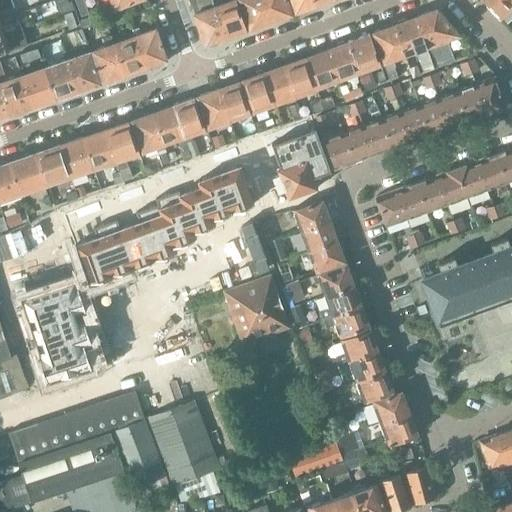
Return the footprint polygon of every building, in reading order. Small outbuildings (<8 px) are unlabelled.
[(7,0),(0,2),(0,10),(14,6),(11,0),(7,0)] [(57,0),(63,14),(72,10),(68,0),(57,0)] [(76,0),(81,16),(89,13),(84,0),(76,0)] [(126,8),(129,15),(149,8),(146,0),(126,8)] [(188,0),(193,13),(204,45),(208,46),(227,40),(226,38),(214,6),(212,0),(188,0)] [(235,0),(230,0),(214,6),(226,38),(247,30),(235,0)] [(271,22),(262,0),(239,0),(250,29),(271,22)] [(262,0),(271,22),(292,14),(286,0),(262,0)] [(316,6),(313,0),(290,0),(295,13),(304,10),(306,11),(312,9),(313,6),(316,6)] [(511,7),(511,0),(483,0),(499,18),(511,7)] [(108,14),(112,25),(129,19),(125,8),(108,14)] [(447,40),(460,35),(438,10),(434,9),(415,16),(427,47),(426,48),(434,68),(454,61),(447,40)] [(63,14),(67,27),(77,23),(73,11),(63,14)] [(101,23),(98,14),(80,20),(83,29),(101,23)] [(406,55),(426,48),(427,47),(415,16),(406,19),(403,18),(398,21),(397,23),(394,24),(406,55)] [(0,36),(21,28),(19,22),(1,28),(0,24),(0,36)] [(384,63),(406,55),(394,24),(391,25),(389,24),(383,26),(382,28),(372,32),(384,63)] [(133,29),(135,35),(146,67),(150,66),(151,67),(164,62),(167,58),(156,27),(140,32),(138,27),(133,29)] [(21,28),(0,36),(0,53),(18,47),(27,44),(21,28)] [(74,35),(77,43),(86,40),(82,28),(74,31),(74,35)] [(350,40),(347,41),(359,72),(381,64),(369,33),(360,36),(357,35),(351,38),(350,40)] [(125,74),(114,42),(111,35),(102,38),(105,45),(92,49),(104,82),(125,74)] [(135,35),(114,42),(125,74),(146,67),(135,35)] [(335,45),(324,49),(336,81),(359,72),(347,41),(345,42),(342,41),(336,43),(335,45)] [(16,56),(19,65),(40,58),(37,48),(16,56)] [(314,53),(305,56),(316,88),(336,81),(324,49),(324,50),(321,48),(315,51),(314,53)] [(90,51),(67,59),(78,91),(88,87),(91,88),(96,86),(98,84),(101,83),(90,51)] [(305,56),(284,64),(295,96),(316,88),(305,56)] [(421,61),(425,72),(433,69),(430,58),(421,61)] [(474,58),(467,61),(471,72),(478,70),(474,58)] [(67,59),(44,67),(55,99),(58,98),(61,98),(66,97),(68,95),(78,91),(67,59)] [(471,72),(467,61),(460,63),(464,75),(471,72)] [(284,64),(263,72),(274,103),(295,96),(284,64)] [(44,67),(21,75),(33,107),(55,99),(44,67)] [(387,72),(390,81),(398,78),(395,69),(387,72)] [(274,103),(263,72),(253,75),(251,75),(245,77),(244,78),(242,79),(253,111),(274,103)] [(436,72),(430,75),(434,86),(440,83),(436,72)] [(21,75),(0,82),(0,86),(10,115),(12,114),(15,114),(21,112),(23,110),(33,107),(21,75)] [(434,86),(430,75),(423,77),(427,88),(434,86)] [(495,76),(476,83),(487,113),(506,107),(495,76)] [(375,86),(373,79),(362,83),(364,90),(375,86)] [(239,80),(218,88),(229,120),(250,112),(239,80)] [(397,83),(391,85),(395,96),(402,94),(397,83)] [(476,83),(457,90),(468,120),(487,113),(476,83)] [(340,88),(343,97),(361,91),(360,87),(350,91),(348,85),(340,88)] [(395,96),(391,85),(384,88),(388,99),(395,96)] [(0,118),(10,115),(0,86),(0,118)] [(229,120),(218,88),(197,95),(208,127),(229,120)] [(457,90),(438,97),(449,127),(468,120),(457,90)] [(331,96),(320,100),(324,109),(333,106),(334,103),(331,96)] [(194,97),(173,104),(186,141),(193,139),(191,134),(205,128),(194,97)] [(438,97),(419,104),(430,134),(449,127),(438,97)] [(324,109),(320,100),(310,103),(314,113),(324,109)] [(361,100),(354,102),(358,114),(365,111),(361,100)] [(358,114),(354,102),(347,105),(352,116),(358,114)] [(152,112),(163,144),(175,139),(177,145),(186,141),(173,104),(152,112)] [(419,104),(400,111),(411,141),(430,134),(419,104)] [(290,108),(292,116),(302,112),(299,105),(290,108)] [(400,111),(381,118),(392,148),(411,141),(400,111)] [(142,151),(163,144),(152,112),(143,115),(140,115),(136,116),(133,119),(131,120),(142,151)] [(316,117),(321,128),(328,125),(323,114),(316,117)] [(381,118),(362,125),(373,155),(392,148),(381,118)] [(105,128),(117,160),(118,166),(126,163),(124,158),(139,152),(128,120),(125,122),(121,121),(117,123),(115,125),(105,128)] [(306,120),(295,124),(299,133),(309,129),(306,120)] [(295,124),(285,128),(288,137),(299,133),(295,124)] [(362,125),(343,132),(354,162),(373,155),(362,125)] [(276,141),(272,143),(280,166),(277,168),(288,197),(318,186),(314,176),(331,170),(315,127),(287,138),(276,141)] [(85,135),(83,136),(94,168),(117,160),(105,128),(96,132),(92,131),(87,133),(85,135)] [(284,129),(273,133),(276,141),(287,138),(284,129)] [(354,162),(343,132),(324,139),(335,169),(354,162)] [(273,133),(263,137),(266,145),(272,143),(276,141),(273,133)] [(211,139),(211,140),(214,148),(227,144),(224,134),(211,139)] [(62,143),(60,144),(71,176),(94,168),(83,136),(73,140),(69,139),(64,141),(62,143)] [(39,151),(35,153),(46,185),(71,176),(60,144),(50,148),(46,147),(41,149),(39,151)] [(511,146),(496,152),(507,182),(511,179),(511,146)] [(235,148),(224,152),(226,160),(238,156),(235,148)] [(224,152),(212,156),(215,164),(226,160),(224,152)] [(496,152),(476,159),(487,189),(507,182),(496,152)] [(20,158),(10,161),(21,193),(46,185),(35,153),(30,155),(27,154),(22,155),(20,158)] [(476,159),(456,167),(467,196),(487,189),(476,159)] [(0,200),(21,193),(10,161),(8,162),(4,162),(0,163),(0,200)] [(239,165),(218,172),(232,210),(253,202),(239,165)] [(182,167),(171,171),(173,179),(185,175),(182,167)] [(456,167),(436,174),(447,203),(467,196),(456,167)] [(129,169),(120,171),(124,181),(132,178),(129,169)] [(124,181),(120,171),(111,175),(114,184),(124,181)] [(171,171),(159,175),(162,183),(173,179),(171,171)] [(218,172),(198,180),(200,185),(212,217),(232,210),(218,172)] [(436,174),(416,181),(427,211),(447,203),(436,174)] [(416,181),(397,188),(407,218),(427,211),(416,181)] [(84,184),(74,187),(78,197),(87,193),(84,184)] [(200,185),(179,193),(181,199),(193,231),(214,223),(212,217),(200,185)] [(141,186),(129,190),(132,198),(144,194),(141,186)] [(78,197),(74,187),(65,190),(69,200),(78,197)] [(407,218),(397,188),(376,196),(386,225),(407,218)] [(129,190),(118,194),(121,202),(132,198),(129,190)] [(39,198),(43,209),(51,206),(47,195),(39,198)] [(181,199),(159,207),(161,212),(173,245),(195,237),(193,231),(181,199)] [(300,230),(329,219),(326,211),(328,208),(326,203),(323,201),(322,199),(292,209),(300,230)] [(98,202),(87,206),(89,213),(101,209),(98,202)] [(500,202),(493,204),(497,216),(504,213),(500,202)] [(497,216),(493,204),(486,207),(490,218),(497,216)] [(87,206),(75,210),(78,218),(89,213),(87,206)] [(161,212),(140,220),(154,258),(175,250),(173,245),(161,212)] [(5,217),(10,229),(20,225),(15,214),(5,217)] [(460,217),(453,219),(457,231),(464,228),(460,217)] [(304,241),(307,251),(337,240),(336,237),(337,234),(336,229),(332,228),(329,219),(300,230),(292,233),(282,237),(286,248),(304,241)] [(457,231),(453,219),(446,222),(451,233),(457,231)] [(140,220),(119,228),(133,266),(154,258),(140,220)] [(279,230),(282,237),(292,233),(289,226),(279,230)] [(119,228),(97,236),(111,274),(133,266),(119,228)] [(420,231),(412,233),(416,244),(424,242),(420,231)] [(416,244),(412,233),(406,236),(410,247),(416,244)] [(97,236),(75,244),(89,282),(111,274),(97,236)] [(270,241),(277,260),(286,257),(279,237),(270,241)] [(511,245),(510,246),(507,238),(491,244),(494,252),(457,266),(454,257),(438,263),(441,271),(422,278),(439,323),(511,296),(511,245)] [(337,240),(307,251),(315,271),(344,260),(341,251),(342,247),(340,242),(337,241),(337,240)] [(71,253),(63,255),(65,261),(73,258),(71,253)] [(73,258),(65,261),(67,267),(75,264),(73,258)] [(75,264),(67,267),(69,273),(77,270),(75,264)] [(316,274),(324,295),(353,284),(353,282),(354,279),(352,274),(349,273),(346,264),(316,274)] [(280,270),(285,282),(302,275),(301,273),(292,276),(289,267),(280,270)] [(77,270),(69,273),(71,278),(79,275),(77,270)] [(289,326),(271,274),(224,290),(242,343),(289,326)] [(73,280),(20,299),(41,356),(38,357),(46,381),(61,376),(91,365),(84,344),(91,342),(80,310),(85,308),(77,285),(75,286),(73,280)] [(286,286),(290,298),(299,295),(295,283),(286,286)] [(324,295),(331,316),(361,305),(358,296),(359,293),(357,288),(354,286),(353,284),(324,295)] [(291,308),(297,326),(306,323),(300,305),(291,308)] [(361,305),(331,316),(304,326),(308,335),(335,325),(339,336),(368,325),(367,322),(369,319),(367,314),(364,312),(361,305)] [(0,367),(2,367),(0,363),(0,360),(11,355),(0,322),(0,367)] [(340,340),(348,360),(377,349),(374,341),(376,338),(374,333),(371,332),(370,329),(340,340)] [(306,350),(309,358),(328,351),(325,343),(306,350)] [(348,360),(355,380),(385,370),(384,368),(385,365),(384,359),(380,358),(377,349),(348,360)] [(0,397),(25,387),(12,355),(0,361),(0,362),(2,367),(0,368),(0,397)] [(309,360),(314,373),(319,371),(317,363),(316,363),(314,358),(309,360)] [(326,369),(314,374),(321,392),(324,391),(332,388),(333,388),(326,369)] [(385,370),(355,380),(360,393),(352,395),(355,404),(392,390),(389,381),(390,378),(388,373),(385,371),(385,370)] [(135,390),(10,432),(9,432),(19,462),(113,430),(140,504),(172,492),(145,419),(135,390)] [(372,402),(380,423),(409,413),(406,405),(408,402),(406,396),(403,395),(401,391),(372,402)] [(176,483),(182,502),(220,491),(214,469),(219,467),(193,400),(149,417),(174,484),(176,483)] [(409,413),(380,423),(388,445),(417,434),(416,430),(417,427),(415,422),(412,420),(409,413)] [(511,427),(498,433),(511,472),(511,427)] [(1,482),(15,506),(65,489),(73,511),(123,511),(135,508),(110,432),(19,462),(23,474),(1,482)] [(511,492),(511,472),(498,433),(479,440),(490,468),(501,464),(507,483),(508,482),(511,492)] [(336,441),(301,453),(288,458),(294,475),(342,458),(336,441)] [(394,454),(401,474),(405,472),(413,503),(422,501),(424,503),(430,501),(431,498),(436,497),(428,466),(413,470),(411,461),(414,460),(411,449),(394,454)] [(269,459),(274,472),(287,467),(283,454),(269,459)] [(323,469),(326,478),(347,472),(344,462),(323,469)] [(411,505),(401,474),(380,481),(390,511),(399,509),(402,510),(407,508),(408,506),(411,505)] [(279,489),(274,476),(263,480),(267,493),(279,489)] [(386,511),(377,483),(354,491),(360,511),(386,511)] [(508,489),(496,492),(498,500),(510,497),(508,489)] [(360,511),(354,491),(331,498),(335,511),(360,511)] [(214,495),(217,509),(225,507),(222,493),(214,495)] [(335,511),(331,498),(307,506),(309,511),(335,511)] [(150,505),(150,511),(166,511),(163,501),(150,505)] [(511,511),(511,502),(489,508),(489,511),(511,511)]
